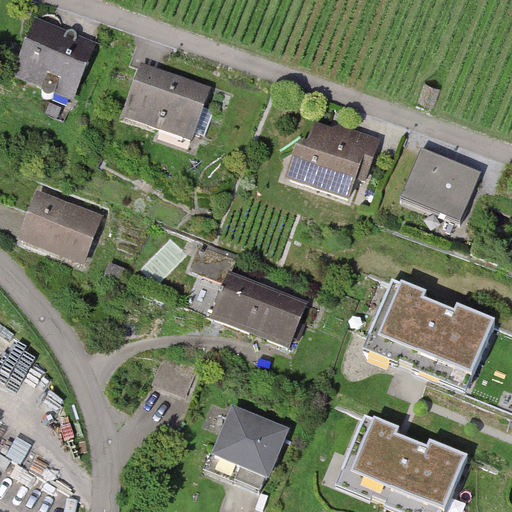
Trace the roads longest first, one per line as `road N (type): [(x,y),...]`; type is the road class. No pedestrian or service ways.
road 1 (residential): [(36,0),(511,156)]
road 2 (residential): [(106,511),(93,388),(0,268)]
